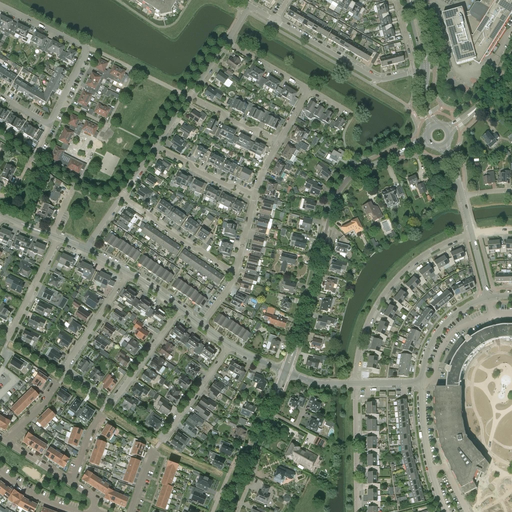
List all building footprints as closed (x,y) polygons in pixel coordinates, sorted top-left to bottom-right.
[(177,6),(180,0),(182,1),(182,0),(164,0),(163,2),(159,0),(131,0),(135,3),(136,1),(142,5),(141,7),(145,10),(146,8),(152,11),(151,13),(154,15),(156,11),(159,13),(160,16),(172,13),(171,10),(173,7),(177,9),(179,7),(177,6)] [(340,0),(338,5),(343,8),(348,0),(340,0)] [(350,1),(350,0),(348,0),(343,8),(349,11),(354,3),(351,2),(350,1)] [(489,55),(506,28),(504,26),(511,13),(511,0),(482,0),(480,3),(479,2),(478,2),(477,3),(476,3),(475,4),(470,11),(464,13),(463,8),(443,14),(457,65),(473,60),(480,65),(485,57),(486,57),(487,56),(488,56),(489,55)] [(380,2),(380,5),(374,6),(373,7),(375,13),(377,12),(388,9),(388,8),(387,8),(386,7),(385,4),(384,1),(380,2)] [(358,4),(357,5),(356,5),(354,3),(349,11),(354,15),(360,5),(358,4)] [(361,7),(362,6),(360,5),(354,15),(359,18),(365,10),(362,8),(361,7)] [(291,8),(287,15),(292,18),(296,11),(291,8)] [(388,12),(389,11),(388,9),(377,12),(379,18),(389,16),(388,13),(388,12)] [(297,21),(301,13),(296,11),(292,18),(297,21)] [(308,13),(306,16),(301,13),(297,21),(302,24),(308,14),(308,13)] [(302,24),(307,27),(313,16),(308,14),(302,24)] [(307,27),(312,30),(318,19),(313,16),(307,27)] [(390,20),(389,19),(389,16),(379,18),(381,24),(392,22),(391,20),(390,20)] [(12,28),(10,26),(12,21),(6,19),(2,27),(6,29),(4,32),(9,34),(12,28)] [(317,33),(321,21),(318,19),(312,30),(317,33)] [(326,28),(328,25),(323,22),(317,33),(322,35),(326,28)] [(377,25),(379,31),(382,31),(392,28),(391,25),(391,24),(392,23),(392,22),(381,24),(381,25),(377,25)] [(17,24),(15,29),(12,28),(9,34),(14,37),(15,34),(19,36),(24,27),(17,24)] [(21,41),(24,42),(26,43),(30,36),(27,35),(30,30),(24,27),(19,36),(23,38),(21,41)] [(327,38),(331,31),(326,28),(322,35),(327,38)] [(393,32),(392,31),(392,28),(382,31),(384,37),(395,34),(394,32),(393,32)] [(328,39),(333,42),(338,34),(337,34),(332,31),(328,39)] [(339,32),(337,34),(338,34),(333,42),(338,45),(344,35),(339,32)] [(35,33),(32,38),(30,36),(26,43),(31,45),(32,43),(36,44),(36,45),(41,36),(35,33)] [(383,45),(387,44),(387,43),(395,41),(394,38),(394,36),(395,36),(395,34),(384,37),(385,42),(382,43),(383,45)] [(347,40),(349,37),(344,35),(338,45),(343,48),(347,40)] [(35,48),(38,50),(43,52),(44,51),(47,45),(44,43),(47,39),(41,36),(36,45),(36,44),(35,48)] [(348,51),(352,43),(347,40),(343,48),(348,51)] [(47,54),(52,56),(54,53),(58,44),(52,41),(50,46),(47,45),(44,51),(48,54),(47,54)] [(353,53),(357,46),(352,43),(348,51),(353,53)] [(56,54),(58,59),(61,60),(64,53),(62,52),(64,47),(58,44),(54,53),(56,54)] [(358,56),(362,49),(357,46),(353,53),(358,56)] [(363,59),(367,51),(362,49),(358,56),(363,59)] [(70,50),(67,55),(64,53),(61,60),(66,63),(67,60),(71,62),(76,53),(70,50)] [(373,58),(376,53),(374,52),(372,54),(367,51),(363,59),(368,62),(371,57),(373,58)] [(226,64),(234,70),(238,64),(239,65),(241,62),(236,59),(234,61),(230,58),(226,64)] [(98,73),(106,77),(107,75),(103,73),(108,64),(99,59),(94,68),(99,71),(98,73)] [(109,75),(115,78),(119,69),(113,66),(109,75)] [(54,72),(63,77),(66,71),(57,67),(54,72)] [(243,76),(247,79),(249,76),(253,79),(258,70),(252,67),(249,71),(247,70),(243,76)] [(125,72),(119,69),(115,78),(112,84),(114,85),(115,83),(122,86),(127,76),(124,74),(125,72)] [(1,79),(6,82),(11,73),(6,70),(1,79)] [(256,81),(255,83),(259,86),(263,80),(261,78),(264,74),(258,70),(253,79),(256,81)] [(63,77),(54,72),(52,78),(61,82),(63,77)] [(6,82),(11,85),(17,76),(11,73),(6,82)] [(104,80),(106,77),(98,73),(97,76),(92,74),(89,80),(98,84),(100,78),(104,80)] [(226,86),(230,81),(229,80),(231,77),(226,74),(225,76),(223,75),(220,73),(215,79),(226,86)] [(259,86),(259,87),(261,89),(264,85),(269,89),(274,80),(269,77),(266,81),(263,80),(259,86)] [(12,87),(17,90),(22,82),(17,78),(12,87)] [(52,78),(49,83),(58,87),(61,82),(52,78)] [(98,84),(89,80),(86,86),(91,88),(89,91),(95,93),(97,90),(95,90),(98,84)] [(276,96),(280,90),(277,88),(280,84),(274,80),(269,89),(273,91),(271,93),(276,96)] [(17,90),(22,93),(27,85),(22,82),(17,90)] [(49,83),(46,88),(55,93),(58,87),(49,83)] [(22,93),(27,96),(33,88),(27,85),(22,93)] [(282,91),(281,90),(280,90),(276,96),(281,99),(282,96),(286,99),(291,90),(285,87),(282,91)] [(27,96),(33,99),(38,91),(33,88),(27,96)] [(46,88),(43,94),(46,104),(47,102),(50,101),(49,98),(50,95),(53,97),(55,93),(46,88)] [(223,94),(216,89),(214,92),(209,88),(204,95),(212,101),(216,95),(220,98),(223,94)] [(297,100),(294,98),(297,93),(291,90),(286,99),(289,101),(288,103),(293,107),(297,100)] [(33,99),(36,102),(38,99),(41,100),(42,104),(45,103),(46,104),(43,94),(38,91),(33,99)] [(94,97),(95,93),(89,91),(88,93),(83,91),(80,97),(89,101),(92,96),(94,97)] [(238,92),(237,92),(235,96),(232,102),(235,103),(232,109),(238,111),(242,103),(241,103),(238,102),(240,98),(236,97),(238,92)] [(81,108),(86,111),(88,108),(86,107),(89,101),(80,97),(77,103),(82,105),(81,108)] [(251,104),(243,100),(241,103),(242,103),(238,111),(239,112),(239,113),(242,115),(243,114),(246,108),(249,110),(251,104)] [(305,113),(306,117),(308,118),(313,109),(316,105),(310,101),(306,109),(305,108),(304,108),(302,111),(305,113)] [(94,112),(100,115),(104,107),(99,104),(94,112)] [(256,106),(251,104),(249,110),(251,111),(248,117),(254,119),(260,108),(256,106)] [(104,107),(100,115),(106,118),(108,113),(111,115),(114,109),(111,107),(111,108),(105,105),(104,107)] [(314,118),(318,120),(319,119),(322,114),(324,110),(319,106),(317,110),(315,110),(313,109),(308,118),(310,120),(312,119),(312,118),(314,118)] [(263,110),(264,110),(260,108),(254,119),(259,122),(262,116),(265,118),(267,112),(263,110)] [(2,110),(0,112),(0,119),(4,122),(10,112),(6,110),(5,112),(2,110)] [(207,115),(201,112),(199,115),(193,111),(189,117),(197,123),(200,119),(203,121),(207,115)] [(318,120),(326,125),(333,114),(327,111),(325,115),(324,115),(322,114),(319,119),(318,120)] [(270,127),(274,119),(268,117),(270,113),(267,112),(265,118),(267,119),(264,125),(270,127)] [(12,127),(17,119),(14,117),(15,115),(11,113),(5,123),(12,127)] [(96,139),(98,133),(96,132),(98,127),(86,121),(83,126),(81,125),(79,127),(77,126),(80,119),(71,115),(67,124),(72,126),(69,131),(64,129),(58,141),(63,143),(61,149),(56,146),(50,158),(55,161),(53,164),(59,166),(61,163),(59,162),(63,155),(71,159),(67,168),(78,174),(81,169),(83,170),(86,165),(83,163),(63,153),(65,151),(66,152),(69,146),(67,145),(73,133),(79,136),(81,130),(94,136),(93,138),(96,139)] [(279,118),(277,121),(274,119),(270,127),(276,130),(278,124),(281,126),(284,120),(279,118)] [(338,130),(340,131),(345,122),(339,118),(337,123),(335,123),(332,121),(328,127),(335,131),(338,130)] [(17,119),(12,127),(19,131),(25,122),(22,119),(21,121),(17,119)] [(214,128),(217,123),(211,120),(206,129),(210,131),(209,133),(214,136),(217,129),(214,128)] [(28,136),(33,128),(29,126),(30,125),(27,122),(21,132),(28,136)] [(182,137),(186,139),(191,131),(194,133),(195,130),(190,126),(188,129),(183,126),(180,131),(184,134),(182,137)] [(223,126),(221,131),(218,130),(215,136),(215,137),(217,137),(220,139),(221,136),(225,138),(229,129),(223,126)] [(37,142),(41,137),(43,132),(37,129),(36,130),(33,128),(28,136),(37,142)] [(233,143),(236,138),(233,137),(235,132),(229,129),(225,138),(229,140),(227,143),(232,145),(233,143)] [(306,134),(308,135),(310,132),(304,129),(303,132),(297,129),(294,134),(302,139),(306,134)] [(485,142),(488,145),(491,148),(497,142),(496,140),(499,137),(496,134),(492,137),(488,133),(483,137),(486,141),(485,142)] [(302,147),(304,144),(301,142),(302,139),(294,134),(290,140),(296,143),(295,146),(300,149),(305,152),(307,149),(302,147)] [(240,135),(238,139),(236,138),(233,143),(240,147),(245,137),(240,135)] [(181,153),(184,148),(185,147),(182,145),(184,142),(176,137),(171,143),(178,147),(175,150),(181,153)] [(251,143),(249,142),(250,139),(245,137),(240,147),(248,151),(251,143)] [(255,142),(254,145),(251,143),(248,151),(255,154),(260,144),(255,142)] [(260,157),(261,155),(264,156),(266,151),(264,149),(265,147),(260,144),(255,154),(260,157)] [(296,150),(298,152),(300,149),(295,146),(293,149),(287,145),(284,151),(293,156),(296,150)] [(199,158),(203,149),(197,146),(192,156),(195,158),(196,156),(199,158)] [(203,149),(199,158),(202,159),(201,161),(205,162),(209,152),(203,149)] [(342,159),(345,153),(339,150),(337,153),(334,151),(329,159),(337,163),(340,158),(342,159)] [(292,163),(289,161),(293,156),(284,151),(281,156),(287,160),(285,163),(290,166),(292,163)] [(214,165),(218,157),(211,153),(207,163),(210,165),(211,164),(214,165)] [(218,157),(214,165),(217,166),(216,168),(219,170),(224,160),(218,157)] [(163,164),(159,161),(154,168),(163,174),(165,171),(166,172),(171,165),(165,161),(163,164)] [(228,172),(233,164),(226,161),(221,171),(225,172),(226,171),(228,172)] [(285,170),(286,170),(288,170),(290,166),(285,163),(283,165),(277,162),(274,168),(283,173),(285,170)] [(321,172),(318,176),(322,179),(323,178),(326,181),(331,175),(325,170),(327,168),(320,163),(317,168),(319,170),(319,171),(321,172)] [(233,164),(228,172),(231,174),(231,175),(234,177),(239,167),(233,164)] [(13,183),(15,179),(12,177),(15,169),(7,165),(1,177),(0,177),(0,179),(0,180),(0,181),(0,180),(0,190),(3,185),(0,184),(3,178),(13,183)] [(243,180),(247,171),(241,168),(236,178),(240,180),(240,178),(243,180)] [(275,180),(281,183),(283,180),(280,178),(283,173),(274,168),(271,174),(277,177),(275,180)] [(176,182),(176,183),(176,184),(176,185),(178,186),(179,186),(180,185),(184,176),(182,174),(182,173),(179,171),(174,181),(176,182)] [(247,171),(243,180),(246,181),(245,183),(249,184),(254,174),(247,171)] [(498,177),(498,183),(506,183),(506,177),(509,177),(509,171),(503,171),(503,174),(500,174),(500,177),(498,177)] [(494,172),(487,172),(487,177),(483,177),(484,185),(495,183),(494,172)] [(156,177),(154,179),(149,176),(145,182),(153,188),(156,183),(159,185),(162,181),(156,177)] [(180,185),(180,184),(187,187),(192,177),(188,176),(187,177),(184,176),(180,185)] [(416,183),(417,186),(420,194),(426,192),(423,183),(419,185),(415,176),(407,179),(411,187),(415,186),(414,184),(416,183)] [(195,191),(199,183),(196,181),(197,180),(193,178),(188,188),(195,191)] [(266,189),(276,191),(278,185),(280,186),(281,183),(275,180),(274,184),(268,182),(266,189)] [(321,189),(315,187),(316,184),(308,180),(305,186),(309,188),(311,190),(310,194),(314,196),(315,195),(318,196),(321,189)] [(61,183),(56,181),(54,186),(55,187),(52,193),(53,194),(50,200),(57,203),(58,199),(59,199),(60,197),(58,196),(61,190),(59,189),(61,183)] [(199,183),(195,191),(201,195),(206,185),(203,183),(202,184),(199,183)] [(210,199),(214,190),(211,189),(212,187),(208,185),(203,195),(210,199)] [(398,198),(405,195),(401,186),(394,189),(395,191),(394,192),(393,189),(382,193),(385,199),(388,198),(390,204),(396,202),(394,195),(396,194),(395,194),(396,193),(398,198)] [(142,201),(146,204),(153,193),(147,189),(145,191),(140,188),(136,195),(139,196),(140,195),(144,198),(142,201)] [(266,189),(265,195),(271,197),(270,200),(276,201),(278,195),(275,195),(276,191),(266,189)] [(214,190),(210,199),(216,202),(221,192),(217,190),(217,192),(214,190)] [(218,207),(222,209),(224,206),(228,197),(225,196),(226,194),(223,193),(218,203),(220,204),(218,207)] [(228,197),(224,206),(231,209),(235,199),(232,197),(231,199),(228,197)] [(160,212),(166,203),(160,199),(154,209),(157,211),(158,210),(160,212)] [(263,201),(262,207),(271,210),(275,211),(276,205),(277,202),(277,201),(276,201),(270,200),(269,199),(268,199),(268,202),(263,201)] [(309,211),(309,210),(314,211),(316,205),(312,204),(313,201),(305,199),(302,209),(309,211)] [(236,201),(232,210),(239,213),(244,203),(240,201),(240,203),(236,201)] [(166,203),(160,212),(163,213),(162,215),(165,217),(172,207),(166,203)] [(371,203),(363,207),(367,215),(371,213),(373,217),(374,221),(382,217),(378,209),(374,210),(371,203)] [(53,212),(51,211),(52,208),(45,204),(42,211),(43,211),(39,218),(48,222),(53,212)] [(271,216),(270,216),(271,210),(262,207),(260,214),(264,215),(264,218),(270,219),(271,216)] [(126,212),(125,211),(122,215),(123,215),(122,217),(130,222),(133,217),(135,213),(128,209),(126,212)] [(174,221),(179,213),(174,209),(167,218),(170,220),(171,219),(174,221)] [(179,213),(174,221),(177,223),(176,224),(179,226),(185,217),(179,213)] [(192,217),(189,215),(181,227),(184,229),(185,228),(187,230),(193,222),(190,220),(192,217)] [(129,228),(127,227),(130,222),(122,217),(121,219),(120,218),(118,222),(119,223),(117,226),(123,229),(127,232),(127,231),(129,229),(129,228)] [(272,220),(270,219),(264,218),(263,221),(258,220),(257,226),(266,229),(267,228),(270,229),(272,220)] [(300,225),(299,228),(309,231),(311,223),(307,222),(307,219),(304,218),(302,226),(300,225)] [(341,229),(345,234),(348,232),(347,231),(355,227),(357,232),(362,230),(357,219),(351,222),(352,223),(345,226),(343,226),(341,229)] [(201,222),(198,220),(195,223),(193,222),(187,230),(190,232),(189,233),(192,235),(201,222)] [(225,229),(235,231),(236,228),(237,229),(238,225),(227,222),(225,229)] [(146,236),(151,228),(146,224),(145,225),(142,231),(141,232),(146,236)] [(259,237),(265,238),(266,235),(265,235),(266,229),(257,226),(255,232),(260,234),(259,237)] [(201,239),(206,231),(200,227),(194,236),(197,239),(198,237),(201,239)] [(151,239),(156,231),(151,228),(146,236),(151,239)] [(235,231),(225,229),(224,236),(235,239),(236,235),(234,234),(235,231)] [(8,240),(11,241),(14,235),(11,234),(11,233),(6,231),(3,240),(7,242),(8,240)] [(156,243),(161,234),(156,231),(151,239),(156,243)] [(206,231),(201,239),(204,241),(203,242),(206,245),(212,235),(206,231)] [(109,245),(115,237),(110,234),(104,242),(109,245)] [(161,246),(166,238),(161,234),(156,243),(161,246)] [(305,247),(306,241),(298,239),(299,235),(293,234),(291,240),(295,241),(296,242),(295,246),(304,249),(304,247),(305,247)] [(15,236),(11,246),(14,248),(15,246),(20,248),(24,238),(19,236),(18,237),(15,236)] [(115,237),(109,245),(114,249),(115,248),(114,248),(120,240),(119,240),(115,237)] [(252,245),(262,247),(263,241),(266,242),(267,239),(265,238),(259,237),(258,240),(254,238),(252,245)] [(23,253),(26,254),(31,243),(28,242),(29,240),(24,238),(20,248),(25,250),(23,253)] [(165,249),(171,241),(166,238),(161,246),(165,249)] [(349,247),(349,246),(347,246),(347,245),(350,243),(347,239),(344,242),(341,238),(339,240),(338,244),(337,243),(334,252),(340,253),(340,255),(345,258),(345,255),(347,255),(348,251),(349,251),(350,250),(350,249),(351,249),(350,248),(350,247),(349,247)] [(373,238),(370,240),(374,248),(379,246),(377,242),(376,243),(373,238)] [(114,248),(115,248),(119,251),(125,243),(120,240),(119,240),(120,240),(114,248)] [(511,240),(507,240),(506,245),(503,245),(504,253),(506,253),(506,249),(511,249),(511,240)] [(170,253),(176,244),(171,241),(165,249),(170,253)] [(221,248),(230,250),(231,247),(232,247),(233,243),(222,241),(221,248)] [(489,247),(485,247),(487,254),(489,254),(489,251),(495,250),(494,241),(488,242),(489,247)] [(500,246),(500,241),(494,241),(495,250),(501,250),(501,253),(504,253),(503,245),(500,246)] [(33,243),(30,249),(29,251),(33,253),(34,254),(35,254),(36,254),(37,254),(41,245),(36,243),(35,244),(33,243)] [(125,243),(119,251),(124,255),(130,246),(125,243)] [(176,244),(170,253),(176,256),(181,248),(176,244)] [(42,256),(46,247),(41,245),(37,254),(42,256)] [(261,254),(260,253),(262,247),(252,245),(250,251),(255,252),(254,255),(262,257),(262,255),(261,255),(261,254)] [(130,246),(124,255),(129,258),(135,250),(130,246)] [(230,250),(221,248),(219,254),(230,257),(231,254),(229,253),(230,250)] [(466,252),(463,253),(461,249),(456,251),(459,259),(464,257),(465,260),(468,259),(466,252)] [(135,250),(129,258),(134,261),(140,253),(135,250)] [(183,262),(189,253),(184,250),(178,258),(183,262)] [(452,265),(455,264),(454,261),(459,259),(456,251),(450,253),(452,258),(449,259),(452,265)] [(188,265),(194,257),(189,253),(183,262),(188,265)] [(56,260),(59,262),(58,263),(63,266),(68,257),(63,254),(62,256),(59,254),(56,260)] [(282,254),(281,258),(280,262),(282,262),(280,272),(285,273),(287,264),(294,265),(296,257),(282,254)] [(6,258),(4,262),(9,264),(12,256),(9,255),(8,259),(6,258)] [(143,267),(148,259),(143,255),(138,264),(143,267)] [(259,260),(260,258),(262,258),(262,257),(254,255),(253,258),(249,257),(247,263),(257,266),(258,260),(259,260)] [(450,267),(452,265),(449,259),(446,260),(444,256),(439,259),(443,267),(448,264),(450,267)] [(68,257),(63,266),(69,269),(70,266),(72,268),(75,262),(73,261),(73,259),(68,257)] [(193,268),(199,260),(194,257),(188,265),(193,268)] [(148,259),(143,267),(148,271),(153,262),(148,259)] [(434,262),(436,266),(434,268),(437,274),(440,272),(438,270),(443,267),(439,259),(434,262)] [(198,272),(204,263),(199,260),(193,268),(198,272)] [(28,278),(31,271),(29,270),(31,266),(21,261),(18,267),(21,268),(19,274),(28,278)] [(345,270),(346,264),(336,261),(336,264),(332,263),(330,271),(335,272),(335,273),(339,274),(340,269),(345,270)] [(79,263),(76,268),(78,270),(77,272),(83,274),(84,272),(87,265),(82,262),(81,264),(79,263)] [(153,262),(148,271),(153,274),(158,266),(153,262)] [(200,276),(200,275),(202,277),(209,267),(204,263),(198,272),(197,274),(200,276)] [(256,272),(255,272),(257,266),(247,263),(246,270),(250,271),(249,274),(260,277),(261,276),(259,275),(259,274),(256,273),(256,272)] [(87,280),(89,281),(94,270),(92,269),(92,268),(87,265),(84,272),(83,274),(87,277),(86,278),(87,280)] [(158,266),(153,274),(158,277),(163,269),(158,266)] [(431,270),(428,266),(423,269),(429,276),(433,273),(435,275),(437,274),(434,268),(431,270)] [(202,277),(203,275),(208,278),(214,270),(209,267),(202,277)] [(163,269),(158,277),(163,281),(168,272),(163,269)] [(426,282),(424,280),(429,276),(423,269),(419,273),(422,277),(419,279),(424,284),(426,282)] [(213,282),(219,274),(214,270),(208,278),(213,282)] [(101,284),(105,276),(106,275),(100,272),(100,274),(97,272),(93,280),(101,284)] [(168,272),(163,281),(168,284),(173,276),(168,272)] [(219,274),(213,282),(218,285),(224,277),(219,274)] [(258,277),(260,278),(260,277),(249,274),(248,277),(244,276),(242,282),(252,285),(253,281),(257,282),(258,277)] [(106,287),(111,278),(106,275),(105,276),(101,284),(106,287)] [(23,291),(22,290),(23,287),(21,286),(23,282),(9,276),(6,282),(12,285),(11,289),(20,294),(20,293),(22,293),(23,291)] [(60,277),(58,276),(57,279),(52,277),(48,284),(57,289),(58,286),(57,286),(59,283),(60,281),(63,282),(64,279),(62,278),(60,277)] [(334,294),(336,285),(338,279),(330,277),(329,280),(327,280),(325,290),(332,292),(331,293),(334,294)] [(422,286),(424,284),(419,279),(417,281),(413,277),(409,281),(416,288),(420,284),(422,286)] [(475,287),(471,278),(466,280),(470,289),(475,287)] [(177,291),(183,283),(178,279),(172,287),(177,291)] [(293,294),(295,286),(289,284),(290,281),(284,279),(282,285),(285,285),(284,289),(289,290),(288,293),(293,294)] [(461,283),(465,292),(470,289),(466,280),(461,283)] [(405,285),(409,289),(406,291),(412,296),(414,294),(411,292),(416,288),(409,281),(405,285)] [(251,291),(250,291),(252,285),(242,282),(240,288),(245,289),(244,292),(250,294),(251,291)] [(183,283),(177,291),(182,294),(188,286),(183,283)] [(456,285),(460,294),(465,292),(461,283),(456,285)] [(451,287),(455,296),(460,294),(456,285),(451,287)] [(188,286),(182,294),(187,298),(193,289),(188,286)] [(123,289),(118,296),(122,299),(124,298),(127,300),(132,291),(130,289),(129,288),(128,288),(125,291),(123,289)] [(42,297),(50,302),(53,294),(56,296),(58,292),(52,289),(50,292),(45,290),(42,297)] [(193,289),(187,298),(192,301),(197,293),(197,294),(198,293),(193,289)] [(404,293),(400,290),(397,295),(404,301),(408,296),(410,298),(412,296),(406,291),(404,293)] [(453,298),(447,290),(442,294),(449,301),(453,298)] [(94,309),(94,308),(97,308),(96,305),(98,303),(95,301),(98,297),(94,295),(88,291),(83,298),(88,300),(85,304),(94,309)] [(137,294),(136,293),(135,293),(132,291),(127,300),(125,301),(133,307),(137,301),(134,299),(137,295),(137,294)] [(197,293),(192,301),(192,302),(197,305),(202,297),(197,294),(197,293)] [(280,309),(285,312),(286,308),(289,309),(290,304),(287,303),(288,299),(285,299),(286,295),(278,293),(277,297),(283,298),(282,302),(281,301),(280,306),(280,307),(281,307),(281,309),(280,309)] [(243,304),(246,305),(250,296),(245,294),(243,297),(237,294),(234,299),(243,304)] [(438,297),(445,305),(449,301),(442,294),(438,297)] [(393,300),(397,303),(395,305),(401,309),(403,307),(400,305),(404,301),(397,295),(393,300)] [(202,297),(197,305),(202,309),(207,300),(202,297)] [(434,300),(440,308),(445,305),(438,297),(434,300)] [(141,310),(148,301),(143,298),(139,303),(137,301),(133,307),(135,308),(137,307),(141,310)] [(329,309),(331,303),(332,300),(325,298),(324,302),(323,301),(322,306),(321,306),(319,310),(327,312),(328,309),(329,309)] [(243,311),(242,311),(244,308),(241,307),(243,304),(234,299),(233,299),(231,305),(237,308),(236,311),(242,314),(243,311)] [(72,305),(78,309),(81,305),(75,300),(72,305)] [(430,304),(436,312),(440,308),(434,300),(430,304)] [(66,304),(62,301),(58,307),(63,310),(66,304)] [(147,317),(151,311),(149,310),(152,304),(148,301),(141,310),(146,313),(145,315),(147,317)] [(0,311),(1,312),(0,315),(0,318),(7,322),(11,313),(7,311),(8,309),(5,307),(6,306),(2,303),(0,306),(0,311)] [(45,312),(49,314),(52,308),(46,304),(45,307),(38,304),(35,311),(39,313),(38,314),(43,316),(45,312)] [(397,310),(400,312),(401,309),(395,305),(394,308),(389,305),(386,310),(394,315),(397,310)] [(273,315),(275,309),(268,306),(266,313),(273,315)] [(434,313),(426,307),(423,312),(431,318),(434,313)] [(75,315),(85,322),(90,315),(80,308),(75,315)] [(156,320),(162,311),(157,308),(154,313),(151,311),(147,317),(150,319),(151,317),(156,320)] [(383,315),(388,318),(386,321),(393,324),(394,321),(391,320),(394,315),(386,310),(383,315)] [(116,311),(112,317),(121,323),(125,317),(127,315),(122,311),(120,314),(116,311)] [(158,323),(162,326),(164,323),(162,321),(167,315),(162,311),(156,320),(159,322),(158,323)] [(420,316),(428,322),(431,318),(423,312),(420,316)] [(219,326),(224,317),(219,314),(213,322),(219,326)] [(284,328),(286,321),(272,316),(265,314),(263,319),(270,321),(269,323),(284,328)] [(417,321),(425,327),(428,322),(420,316),(417,321)] [(224,317),(219,326),(224,329),(224,328),(229,321),(224,317)] [(317,319),(315,328),(321,329),(321,328),(325,328),(326,324),(329,325),(331,318),(326,317),(325,321),(317,319)] [(45,321),(39,318),(38,321),(31,318),(28,324),(32,326),(32,327),(39,331),(40,327),(42,328),(45,321)] [(77,331),(78,330),(79,331),(81,328),(79,327),(80,327),(75,324),(77,321),(72,318),(68,323),(70,325),(68,329),(67,331),(69,333),(71,331),(75,334),(76,333),(77,333),(77,332),(77,331)] [(224,328),(229,332),(235,323),(230,320),(229,321),(224,328)] [(385,323),(380,321),(378,327),(386,330),(389,325),(391,326),(393,324),(386,321),(385,323)] [(413,325),(421,331),(425,327),(417,321),(413,325)] [(134,327),(137,330),(138,330),(135,335),(143,341),(148,334),(141,329),(143,326),(138,322),(134,327)] [(235,323),(229,332),(234,335),(240,327),(235,323)] [(102,331),(111,337),(115,331),(117,332),(119,329),(114,326),(112,329),(106,324),(102,331)] [(176,337),(182,328),(178,324),(170,335),(172,337),(174,335),(176,337)] [(511,325),(505,325),(501,326),(494,327),(488,329),(484,330),(478,333),(470,338),(469,336),(468,336),(465,339),(465,340),(466,342),(465,343),(461,338),(456,344),(451,350),(448,357),(445,364),(450,366),(450,367),(448,366),(447,367),(446,370),(446,372),(448,372),(447,380),(447,388),(435,388),(435,418),(442,450),(465,494),(477,488),(476,485),(481,473),(486,474),(490,465),(467,438),(466,436),(462,415),(462,388),(460,388),(460,382),(461,377),(462,374),(463,370),(465,365),(468,361),(471,356),(475,352),(477,350),(480,348),(484,345),(489,343),(492,342),(497,340),(503,339),(506,339),(511,339),(511,338),(511,325)] [(159,331),(156,329),(155,329),(150,326),(148,328),(153,332),(157,334),(159,331)] [(240,327),(234,335),(239,338),(245,330),(240,327)] [(386,339),(387,337),(384,336),(386,330),(378,327),(376,332),(380,334),(379,337),(386,339)] [(182,344),(186,338),(184,336),(187,331),(182,328),(176,337),(181,340),(179,342),(182,344)] [(420,333),(411,329),(409,334),(418,338),(420,333)] [(245,330),(239,338),(244,342),(250,333),(245,330)] [(37,341),(39,335),(33,332),(31,335),(25,332),(21,339),(30,343),(32,340),(34,341),(35,340),(37,341)] [(58,337),(62,339),(59,344),(63,347),(64,346),(67,348),(68,346),(69,346),(70,346),(71,344),(71,342),(65,338),(67,336),(62,332),(58,337)] [(266,348),(269,349),(268,350),(276,352),(279,342),(275,340),(276,337),(269,334),(268,338),(269,339),(266,348)] [(407,339),(416,343),(418,338),(409,334),(407,339)] [(191,347),(197,338),(192,335),(188,340),(186,338),(182,344),(185,346),(186,344),(191,347)] [(310,343),(311,345),(310,347),(315,348),(315,350),(318,349),(319,350),(319,349),(321,348),(324,337),(315,335),(313,339),(312,339),(311,342),(310,343)] [(382,341),(385,342),(386,339),(379,337),(378,340),(373,339),(372,344),(380,347),(382,341)] [(109,347),(111,343),(104,338),(101,341),(98,339),(94,345),(96,346),(96,349),(99,348),(103,351),(107,346),(109,347)] [(196,354),(200,349),(198,347),(202,342),(197,338),(191,347),(195,350),(193,352),(196,354)] [(130,350),(129,352),(134,355),(139,348),(136,347),(139,344),(132,339),(126,348),(130,350)] [(404,344),(414,348),(416,343),(407,339),(404,344)] [(170,352),(174,347),(168,343),(165,348),(163,347),(159,353),(167,359),(172,353),(170,352)] [(381,356),(382,353),(379,352),(380,347),(372,344),(370,350),(375,351),(374,354),(381,356)] [(402,349),(411,353),(414,348),(404,344),(402,349)] [(48,357),(52,360),(52,359),(57,363),(61,357),(58,355),(60,350),(53,345),(51,348),(53,349),(48,357)] [(196,355),(197,356),(198,355),(199,356),(200,354),(205,357),(211,349),(207,345),(203,350),(200,349),(196,354),(196,355)] [(211,349),(205,357),(208,359),(206,361),(209,363),(216,352),(211,349)] [(120,357),(117,361),(120,363),(119,365),(122,366),(123,365),(125,367),(130,361),(124,357),(127,354),(121,351),(118,356),(120,357)] [(378,358),(381,358),(381,356),(374,354),(374,357),(369,357),(368,362),(377,364),(378,358)] [(26,361),(16,356),(11,363),(21,369),(26,361)] [(321,364),(322,358),(315,356),(314,359),(309,358),(306,366),(317,368),(318,363),(321,364)] [(162,366),(165,362),(160,358),(157,362),(154,360),(150,366),(158,372),(163,366),(162,366)] [(87,367),(90,369),(93,364),(89,361),(87,363),(83,360),(77,369),(83,373),(87,367)] [(194,378),(199,371),(197,369),(199,366),(192,361),(190,364),(191,365),(186,372),(194,378)] [(234,373),(238,365),(232,362),(228,370),(225,368),(224,371),(228,374),(229,371),(234,373)] [(371,372),(379,373),(379,370),(376,369),(377,364),(368,362),(367,368),(372,369),(371,372)] [(168,363),(166,366),(172,371),(174,367),(168,363)] [(238,365),(234,373),(237,375),(234,379),(240,382),(244,377),(241,375),(244,369),(238,365)] [(36,372),(38,373),(34,378),(35,378),(44,384),(47,379),(43,376),(44,373),(38,369),(36,372)] [(96,379),(100,381),(103,377),(100,374),(100,373),(95,369),(89,377),(94,381),(96,379)] [(156,375),(151,371),(149,374),(146,372),(141,378),(149,384),(154,377),(156,375)] [(256,389),(263,392),(266,384),(263,377),(255,374),(252,381),(258,383),(256,389)] [(116,383),(110,378),(111,377),(108,375),(105,380),(107,382),(103,388),(109,393),(116,383)] [(178,385),(186,390),(190,384),(187,382),(189,380),(182,375),(178,380),(180,382),(178,385)] [(44,384),(35,378),(33,381),(31,380),(28,384),(34,389),(35,386),(40,390),(44,384)] [(211,387),(220,394),(223,389),(222,388),(224,385),(219,382),(217,384),(215,382),(211,387)] [(146,396),(150,391),(145,387),(143,390),(136,385),(131,392),(139,397),(143,393),(146,396)] [(220,394),(211,387),(207,392),(210,394),(208,396),(213,400),(215,397),(216,398),(219,393),(220,394)] [(180,392),(174,388),(171,393),(170,392),(166,398),(175,404),(179,399),(177,397),(180,392)] [(38,396),(31,389),(27,393),(34,400),(38,396)] [(69,395),(63,391),(57,400),(63,404),(69,395)] [(34,400),(27,393),(23,397),(30,404),(34,400)] [(303,405),(306,398),(299,395),(297,399),(292,397),(291,399),(289,403),(290,403),(289,405),(291,406),(291,407),(295,409),(295,408),(297,409),(299,404),(303,405)] [(30,404),(23,397),(19,401),(26,408),(30,404)] [(319,411),(321,406),(320,406),(321,404),(316,403),(317,399),(311,397),(308,403),(312,404),(310,409),(311,410),(311,411),(315,413),(316,412),(318,412),(318,411),(319,411)] [(121,405),(123,407),(123,408),(123,409),(125,410),(126,410),(127,410),(129,411),(131,407),(134,409),(138,403),(132,399),(130,401),(126,399),(125,401),(124,401),(121,405)] [(167,416),(171,410),(166,406),(167,403),(162,399),(158,405),(162,407),(159,410),(167,416)] [(208,403),(202,399),(199,404),(206,409),(207,408),(209,409),(210,408),(213,410),(216,405),(210,400),(208,403)] [(82,404),(76,400),(69,410),(74,414),(74,415),(76,417),(81,411),(78,409),(82,404)] [(366,409),(375,409),(375,403),(379,403),(379,400),(371,400),(371,403),(366,403),(366,409)] [(19,401),(15,405),(22,412),(26,408),(19,401)] [(256,407),(247,403),(244,405),(243,409),(242,409),(240,414),(250,418),(251,415),(250,414),(251,413),(254,414),(256,407)] [(206,409),(199,404),(195,409),(200,413),(199,416),(205,421),(210,415),(205,411),(206,409)] [(22,412),(15,405),(11,409),(18,416),(22,412)] [(94,413),(87,407),(81,416),(88,421),(94,413)] [(55,417),(48,409),(44,413),(52,420),(55,417)] [(366,409),(366,415),(372,415),(372,418),(379,417),(379,414),(376,415),(375,409),(366,409)] [(52,420),(44,413),(41,417),(48,424),(52,420)] [(159,422),(161,419),(154,413),(151,417),(153,418),(148,425),(156,430),(161,424),(159,422)] [(196,420),(190,416),(186,421),(192,426),(196,428),(198,425),(200,426),(200,427),(204,422),(198,418),(196,420)] [(49,426),(48,424),(41,417),(36,421),(45,430),(49,426)] [(367,420),(367,426),(376,426),(376,420),(379,420),(379,417),(372,418),(372,420),(367,420)] [(321,427),(323,420),(317,418),(316,421),(311,419),(309,424),(308,424),(306,428),(310,429),(311,428),(313,429),(312,430),(316,432),(318,428),(317,427),(317,426),(321,427)] [(10,423),(5,420),(0,428),(5,431),(10,423)] [(192,426),(186,421),(183,426),(189,431),(187,433),(193,438),(196,433),(194,431),(196,428),(192,426)] [(115,431),(107,425),(104,430),(112,435),(115,431)] [(367,426),(367,432),(372,432),(372,435),(379,435),(379,432),(376,432),(376,426),(367,426)] [(83,431),(73,428),(71,433),(81,436),(83,431)] [(233,437),(242,441),(246,432),(237,428),(233,437)] [(112,435),(104,430),(101,435),(110,441),(113,436),(112,435)] [(81,436),(71,433),(70,433),(68,438),(69,439),(79,442),(81,436)] [(33,437),(28,434),(23,442),(27,445),(33,437)] [(178,434),(174,439),(183,445),(185,446),(190,439),(184,435),(183,437),(178,434)] [(367,438),(367,444),(376,444),(376,438),(379,438),(379,435),(372,435),(372,438),(367,438)] [(38,439),(33,436),(33,437),(27,445),(32,449),(38,440),(38,439)] [(313,444),(322,449),(326,441),(317,437),(313,444)] [(79,442),(69,439),(68,444),(77,447),(79,442)] [(141,441),(135,439),(132,447),(143,451),(145,446),(140,444),(141,441)] [(183,445),(174,439),(171,444),(176,447),(174,449),(177,452),(179,453),(181,451),(180,450),(183,445)] [(42,443),(38,440),(32,449),(37,451),(42,443)] [(101,442),(97,441),(95,446),(104,450),(106,444),(104,443),(101,442)] [(220,452),(230,456),(233,450),(227,448),(228,445),(223,442),(221,445),(223,446),(220,452)] [(47,446),(42,443),(37,451),(42,454),(47,446)] [(293,461),(299,449),(300,448),(292,444),(285,456),(293,461)] [(376,444),(367,444),(367,450),(372,449),(372,452),(379,452),(379,449),(376,449),(376,444)] [(104,450),(95,446),(93,452),(102,455),(104,450)] [(141,457),(143,451),(132,447),(129,455),(135,458),(136,455),(141,457)] [(55,451),(50,448),(45,457),(50,460),(55,451)] [(299,449),(293,461),(311,470),(317,457),(304,450),(303,451),(299,449)] [(60,454),(55,451),(50,460),(54,462),(60,454)] [(412,451),(401,453),(403,459),(412,457),(411,454),(413,453),(412,451)] [(102,455),(93,452),(91,457),(101,460),(102,455)] [(367,455),(367,461),(376,461),(376,455),(379,455),(379,452),(372,452),(372,455),(367,455)] [(64,457),(60,454),(54,462),(59,465),(64,457)] [(223,465),(225,462),(218,459),(219,457),(213,454),(212,457),(215,458),(212,465),(218,467),(217,468),(221,470),(222,468),(223,468),(224,465),(223,465)] [(69,459),(65,456),(64,457),(59,465),(63,468),(69,459)] [(101,460),(91,457),(89,463),(99,466),(101,460)] [(415,462),(414,460),(413,460),(412,457),(403,459),(404,465),(415,462)] [(140,462),(131,459),(129,464),(138,468),(140,462)] [(367,461),(367,467),(372,467),(372,470),(379,470),(379,467),(376,467),(376,461),(367,461)] [(178,466),(168,462),(166,468),(176,471),(178,466)] [(415,468),(414,465),(416,464),(415,462),(404,465),(406,470),(415,468)] [(138,468),(129,464),(127,470),(136,473),(138,468)] [(294,473),(279,467),(277,472),(276,472),(276,473),(275,473),(274,473),(273,474),(274,475),(274,476),(274,477),(275,477),(273,480),(282,484),(284,481),(281,480),(283,476),(291,480),(293,479),(295,475),(294,473)] [(176,471),(166,468),(165,473),(174,477),(176,471)] [(416,471),(415,468),(406,470),(407,476),(418,473),(417,471),(416,471)] [(136,473),(127,470),(125,475),(134,479),(136,473)] [(367,473),(367,478),(376,478),(376,473),(379,473),(379,470),(372,470),(372,473),(367,473)] [(92,475),(87,472),(82,480),(87,483),(92,475)] [(174,477),(165,473),(163,479),(172,482),(174,477)] [(419,475),(418,473),(407,476),(409,481),(418,479),(417,476),(419,475)] [(97,477),(92,475),(87,483),(91,486),(97,477)] [(134,479),(125,475),(123,481),(132,484),(134,479)] [(101,480),(97,477),(91,486),(96,489),(101,480)] [(197,488),(206,492),(208,488),(211,489),(212,485),(211,485),(212,482),(209,481),(209,480),(205,478),(205,479),(201,477),(198,484),(197,488)] [(376,478),(367,478),(367,484),(372,484),(372,487),(380,487),(380,484),(376,484),(376,478)] [(172,482),(163,479),(161,484),(163,485),(170,488),(172,482)] [(409,481),(410,487),(421,484),(420,482),(419,482),(418,479),(409,481)] [(106,483),(101,480),(96,489),(100,492),(106,483)] [(110,486),(106,483),(100,492),(105,495),(108,490),(110,486)] [(421,484),(410,487),(412,492),(421,490),(420,487),(421,486),(421,484)] [(9,488),(5,485),(0,491),(0,496),(1,495),(3,496),(9,488)] [(170,488),(163,485),(161,490),(171,494),(172,488),(170,488)] [(255,499),(260,501),(266,504),(269,496),(267,495),(269,488),(264,485),(260,495),(258,494),(255,499)] [(367,490),(368,496),(377,496),(377,490),(380,490),(380,487),(372,487),(373,490),(367,490)] [(13,492),(9,488),(3,496),(8,500),(13,492)] [(113,492),(108,490),(104,499),(109,501),(113,492)] [(161,490),(159,496),(169,499),(171,494),(161,490)] [(207,495),(196,490),(193,497),(204,502),(207,495)] [(412,492),(413,498),(424,495),(423,493),(422,493),(421,490),(412,492)] [(8,500),(13,503),(19,494),(14,491),(13,492),(8,500)] [(118,494),(113,492),(109,501),(114,503),(118,494)] [(13,503),(18,506),(23,498),(23,497),(19,494),(13,503)] [(123,496),(118,494),(114,503),(119,505),(123,496)] [(129,497),(124,494),(123,496),(119,505),(124,508),(129,497)] [(413,498),(415,503),(424,501),(423,498),(424,497),(424,495),(413,498)] [(169,499),(159,496),(157,501),(167,504),(169,499)] [(368,496),(368,502),(373,502),(373,504),(380,504),(380,501),(377,502),(377,496),(368,496)] [(27,500),(23,498),(18,506),(23,509),(27,500)] [(32,503),(27,500),(23,509),(22,510),(26,511),(27,511),(28,511),(32,503)] [(167,504),(157,501),(155,506),(165,510),(167,504)] [(33,511),(37,505),(32,503),(28,511),(33,511)]
